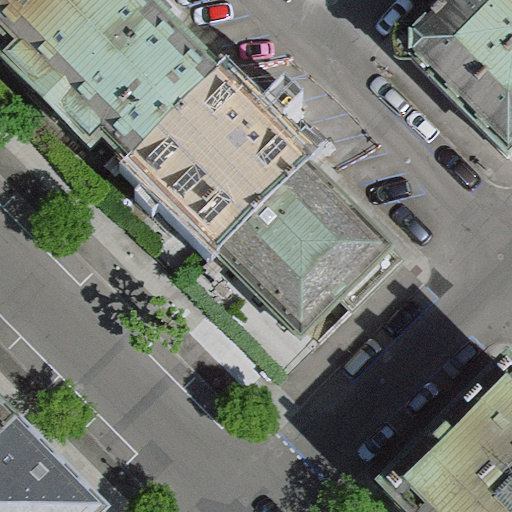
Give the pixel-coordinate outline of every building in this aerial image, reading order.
[(0,0),(0,15),(15,0),(0,0)] [(140,0),(15,0),(0,15),(0,32),(19,51),(7,64),(94,152),(105,141),(131,168),(219,80),(140,0)] [(511,156),(511,0),(458,0),(405,51),(510,158),(511,156)] [(309,170),(219,80),(131,168),(221,258),(309,170)] [(393,251),(309,170),(221,258),(303,339),(393,251)] [(511,511),(511,374),(509,371),(388,493),(406,511),(511,511)] [(0,442),(17,425),(0,408),(0,442)] [(103,511),(17,425),(0,442),(0,511),(103,511)]
